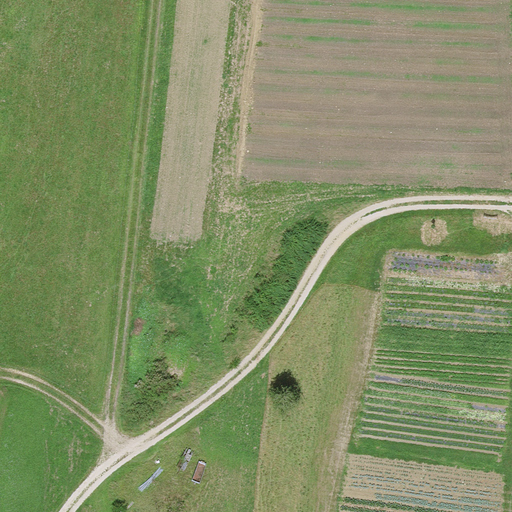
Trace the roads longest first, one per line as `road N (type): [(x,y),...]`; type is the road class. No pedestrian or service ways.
road 1 (track): [(511,204),(414,205),(333,230),(260,346),(117,459),(64,511)]
road 2 (track): [(117,459),(100,428),(144,134),(155,0)]
